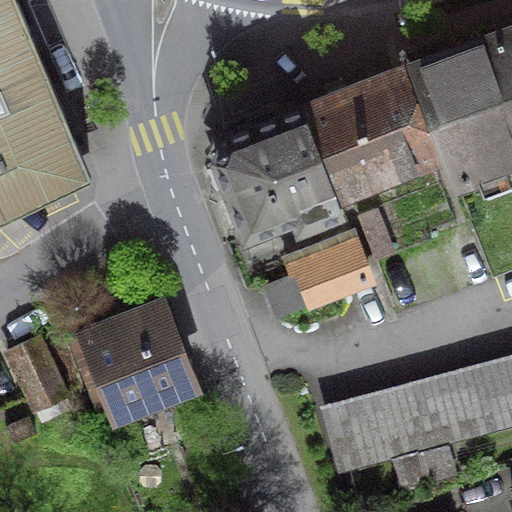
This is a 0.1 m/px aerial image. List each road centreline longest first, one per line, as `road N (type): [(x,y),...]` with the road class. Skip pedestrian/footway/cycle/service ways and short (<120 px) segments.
road 1 (tertiary): [(283,511),(187,240)]
road 2 (tertiary): [(187,240),(155,135),(152,64),(166,0)]
road 3 (residential): [(0,331),(187,240)]
